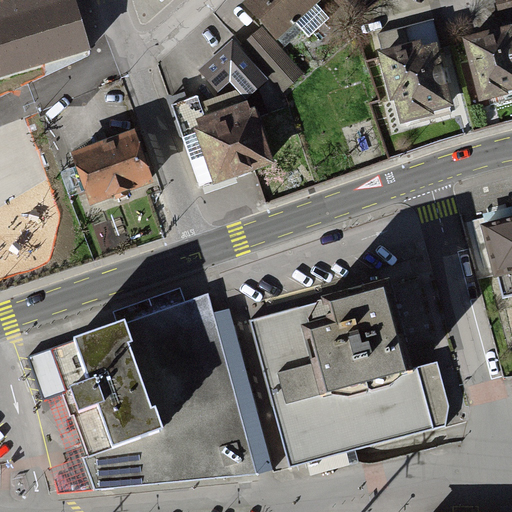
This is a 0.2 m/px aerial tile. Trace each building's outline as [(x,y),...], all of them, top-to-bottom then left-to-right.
[(0,81),(91,55),(74,0),(17,0),(0,5),(0,81)] [(261,0),(246,15),(263,33),(277,49),(329,0),(261,0)] [(511,0),(495,0),(501,20),(511,16),(511,0)] [(263,33),(254,44),(291,91),(306,81),(277,49),(263,33)] [(511,42),(510,35),(462,47),(474,94),(511,84),(511,42)] [(436,44),(377,60),(393,122),(452,107),(436,44)] [(265,90),(235,54),(205,80),(216,93),(226,85),(245,107),(265,90)] [(252,118),(196,136),(216,197),(272,179),(252,118)] [(134,138),(77,159),(93,201),(150,180),(134,138)] [(511,218),(483,227),(497,273),(511,267),(511,218)] [(264,318),(251,321),(284,463),(448,425),(433,361),(409,366),(391,289),(264,318)] [(208,294),(53,347),(84,437),(102,491),(273,472),(241,357),(225,361),(214,313),(208,294)] [(225,361),(241,357),(230,309),(214,313),(225,361)] [(102,491),(84,437),(64,444),(70,460),(50,468),(58,491),(102,491)]
